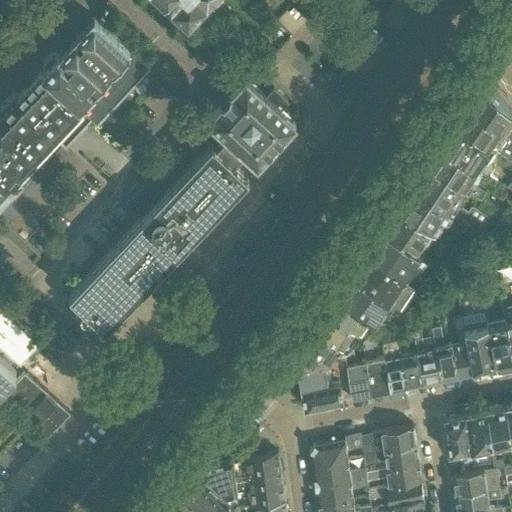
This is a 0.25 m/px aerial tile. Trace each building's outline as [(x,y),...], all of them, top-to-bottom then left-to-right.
[(206,4),(201,0),(161,0),(164,2),(165,0),(177,0),(170,8),(187,24),(189,22),(196,29),(210,14),(203,7),(206,4)] [(393,0),(384,15),(401,26),(418,0),(393,0)] [(93,16),(76,35),(131,86),(138,79),(148,67),(93,16)] [(45,68),(42,71),(94,120),(97,123),(131,86),(76,35),(57,55),(56,53),(50,54),(43,60),(43,67),(45,68)] [(36,159),(56,137),(68,148),(94,120),(42,71),(39,75),(38,73),(17,95),(14,92),(0,106),(0,201),(21,179),(19,178),(36,159)] [(225,135),(216,144),(234,161),(243,152),(257,165),(295,124),(279,109),(287,100),(274,88),(265,97),(246,79),(207,119),(225,135)] [(482,79),(467,102),(509,129),(511,130),(511,110),(483,80),(482,79)] [(454,121),(498,151),(511,160),(511,130),(509,129),(467,102),(454,121)] [(440,142),(484,171),(496,179),(501,171),(489,163),(498,151),(454,121),(440,142)] [(234,161),(216,144),(212,140),(163,191),(163,192),(161,194),(149,183),(132,202),(130,200),(129,199),(126,202),(141,216),(115,244),(69,292),(78,300),(83,305),(82,306),(81,307),(81,308),(80,309),(80,310),(81,312),(81,313),(82,314),(83,315),(84,315),(86,316),(87,315),(88,315),(89,314),(90,313),(91,312),(105,326),(200,227),(248,175),(234,161)] [(440,142),(427,162),(463,186),(481,198),(486,190),(476,183),(484,171),(440,142)] [(411,185),(461,219),(465,221),(478,230),(484,221),(468,210),(454,200),(463,186),(427,162),(411,185)] [(465,221),(461,219),(411,185),(411,186),(407,191),(397,205),(431,228),(434,230),(443,217),(447,220),(460,228),(465,221)] [(397,205),(383,227),(417,250),(431,228),(397,205)] [(468,210),(484,221),(488,215),(474,205),(470,207),(468,210)] [(491,212),(488,215),(484,221),(492,227),(499,217),(491,212)] [(376,237),(367,249),(412,280),(424,262),(428,265),(432,260),(417,250),(383,227),(383,228),(382,227),(376,237)] [(463,253),(464,262),(474,260),(472,253),(470,242),(463,253)] [(361,259),(353,272),(402,305),(404,307),(419,285),(413,281),(414,280),(412,280),(367,249),(361,259)] [(472,253),(474,260),(476,270),(488,267),(484,251),(472,253)] [(4,270),(0,274),(0,279),(15,293),(22,286),(4,270)] [(337,295),(367,315),(376,321),(388,302),(399,310),(402,305),(353,272),(352,272),(346,282),(337,295)] [(425,309),(421,315),(431,314),(443,303),(438,290),(425,309)] [(337,295),(327,311),(355,330),(356,331),(367,315),(337,295)] [(0,341),(19,358),(40,335),(0,298),(0,341)] [(413,309),(421,315),(425,309),(417,303),(413,309)] [(465,329),(474,370),(497,365),(488,324),(487,324),(484,310),(462,315),(465,329)] [(320,321),(316,327),(339,343),(344,346),(346,347),(348,346),(352,339),(349,337),(355,330),(327,311),(325,314),(320,321)] [(452,341),(458,373),(474,370),(465,329),(462,315),(453,316),(458,340),(452,341)] [(411,328),(412,329),(423,380),(440,377),(433,334),(422,337),(421,331),(418,319),(411,328)] [(488,324),(497,365),(511,362),(511,344),(507,320),(488,324)] [(433,334),(440,377),(458,373),(452,341),(443,343),(440,325),(431,327),(433,334)] [(339,343),(316,327),(315,329),(307,340),(296,356),(296,357),(298,364),(298,365),(328,359),(339,343)] [(362,342),(365,359),(371,391),(390,387),(384,355),(373,357),(371,345),(382,343),(381,339),(380,334),(379,328),(362,342)] [(401,352),(407,383),(423,380),(412,329),(405,340),(407,351),(401,352)] [(382,343),(384,355),(390,387),(407,383),(401,352),(398,336),(388,338),(381,339),(382,343)] [(348,353),(345,356),(353,394),(371,391),(365,359),(355,360),(353,348),(351,351),(348,353)] [(0,387),(16,371),(0,356),(0,387)] [(298,365),(301,384),(341,377),(342,381),(345,381),(348,395),(353,394),(345,356),(343,356),(328,359),(298,365)] [(69,413),(24,370),(0,395),(46,438),(69,413)] [(341,377),(301,384),(304,404),(348,395),(345,381),(342,381),(341,377)] [(491,446),(511,441),(511,440),(507,404),(486,408),(491,446)] [(471,450),(491,446),(486,408),(466,412),(471,450)] [(471,454),(471,450),(466,412),(444,417),(449,453),(466,450),(467,455),(471,454)] [(370,432),(361,434),(362,445),(363,455),(416,445),(413,423),(370,432)] [(310,449),(312,463),(348,458),(346,447),(362,445),(361,434),(314,443),(310,449)] [(418,462),(416,445),(363,455),(364,462),(384,459),(385,467),(418,462)] [(249,473),(280,467),(278,450),(233,460),(235,476),(249,473)] [(312,463),(315,482),(366,474),(366,470),(366,466),(349,468),(348,458),(312,463)] [(492,459),(493,467),(497,467),(504,466),(503,458),(492,459)] [(233,460),(191,468),(202,478),(218,493),(221,496),(232,508),(240,507),(238,492),(236,483),(235,476),(233,460)] [(366,470),(366,474),(367,479),(386,475),(387,485),(421,479),(418,462),(385,467),(366,470)] [(238,492),(247,491),(283,485),(280,467),(249,473),(250,480),(236,483),(238,492)] [(452,472),(455,492),(486,488),(499,486),(497,467),(493,467),(452,472)] [(171,489),(184,501),(201,482),(196,477),(193,480),(186,473),(171,489)] [(315,482),(317,501),(353,496),(352,486),(368,483),(367,479),(366,474),(315,482)] [(387,503),(390,503),(423,497),(421,479),(387,485),(368,488),(370,497),(386,494),(387,503)] [(184,501),(196,511),(213,493),(210,490),(208,493),(200,486),(203,483),(201,482),(184,501)] [(249,505),(255,504),(285,500),(283,485),(247,491),(249,505)] [(490,508),(488,497),(500,496),(501,496),(499,486),(486,488),(455,492),(457,511),(490,508)] [(196,511),(195,511),(217,511),(223,506),(214,499),(217,497),(213,493),(196,511)] [(317,501),(318,511),(370,511),(372,511),(371,506),(371,503),(354,506),(353,496),(317,501)] [(371,506),(372,511),(371,511),(401,511),(425,508),(423,497),(390,503),(390,508),(375,510),(375,506),(371,506)] [(286,511),(285,500),(255,504),(256,511),(286,511)]
